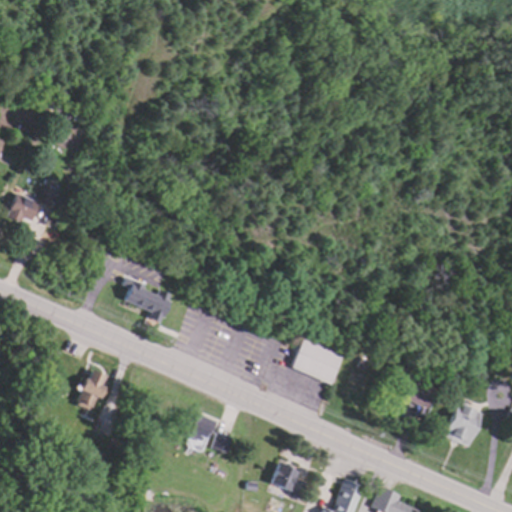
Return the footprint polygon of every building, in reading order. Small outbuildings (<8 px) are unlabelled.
[(43,202),(34,197),(39,185),(49,190),(43,202)] [(11,191),(32,200),(25,214),(19,212),(16,219),(1,212),(11,191)] [(143,313),(117,300),(123,286),(116,283),(121,272),(139,281),(137,289),(150,295),(152,289),(164,294),(151,325),(140,320),(143,313)] [(326,383),(287,367),(299,338),(338,355),(326,383)] [(82,408),(67,400),(81,371),(82,372),(84,368),(98,375),(82,408)] [(427,390),(419,408),(384,392),(392,374),(427,390)] [(477,414),(464,443),(440,432),(452,404),(477,414)] [(511,425),(502,420),(508,408),(511,410),(511,425)] [(211,426),(207,435),(201,432),(197,440),(174,428),(182,412),(211,426)] [(220,453),(207,448),(212,435),(225,441),(220,453)] [(279,486),(266,480),(273,464),(286,469),(279,486)] [(313,511),(317,503),(330,508),(341,480),(357,487),(347,511),(313,511)] [(241,488),(243,481),(251,482),(250,490),(241,488)] [(412,511),(376,511),(366,507),(376,485),(395,493),(393,498),(414,508),(412,511)] [(151,499),(140,498),(142,487),(153,488),(151,499)]
